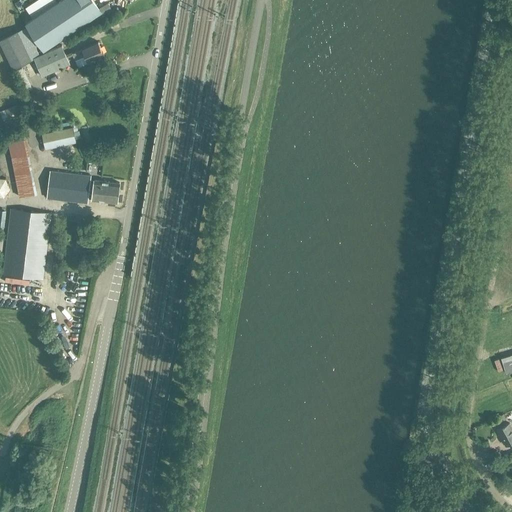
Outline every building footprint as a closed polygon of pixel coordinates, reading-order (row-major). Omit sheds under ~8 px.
[(94,0),(60,0),(26,23),(44,50),(102,12),(94,0)] [(57,2),(55,0),(38,0),(27,8),(33,18),(57,2)] [(18,31),(0,39),(0,41),(13,69),(32,60),(31,58),(39,54),(27,28),(23,29),(19,32),(18,31)] [(104,55),(98,42),(73,53),(76,59),(79,65),(89,61),(97,57),(98,61),(105,58),(104,55)] [(36,57),(43,75),(70,63),(62,45),(40,55),(36,57)] [(73,126),(72,127),(42,134),(46,149),(77,142),(73,126)] [(23,132),(8,135),(9,141),(24,138),(23,132)] [(88,203),(89,198),(92,175),(50,170),(47,198),(88,203)] [(6,180),(0,178),(0,193),(5,194),(10,188),(6,180)] [(94,179),(94,180),(92,200),(109,202),(108,204),(115,205),(116,202),(117,202),(120,183),(94,179)] [(43,278),(51,213),(12,208),(4,273),(43,278)] [(91,230),(78,228),(77,245),(89,246),(91,230)] [(511,354),(501,358),(506,374),(511,372),(511,354)] [(511,426),(510,423),(498,429),(506,445),(510,443),(511,447),(511,426)]
